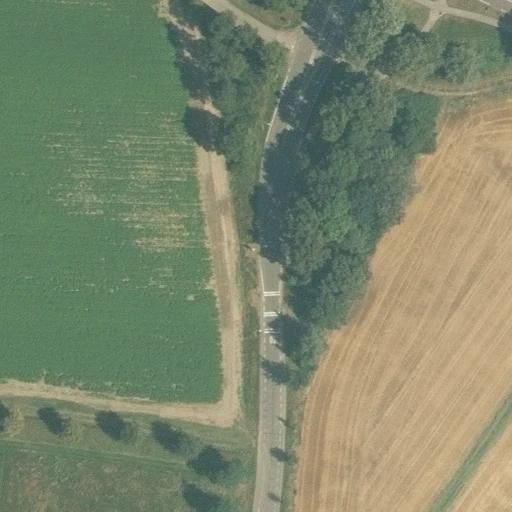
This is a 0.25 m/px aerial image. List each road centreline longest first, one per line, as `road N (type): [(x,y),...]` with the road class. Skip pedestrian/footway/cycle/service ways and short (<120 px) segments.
road 1 (tertiary): [(264,511),(276,179),(317,60)]
road 2 (track): [(511,79),(424,91),(320,52)]
road 3 (track): [(511,405),(437,511)]
